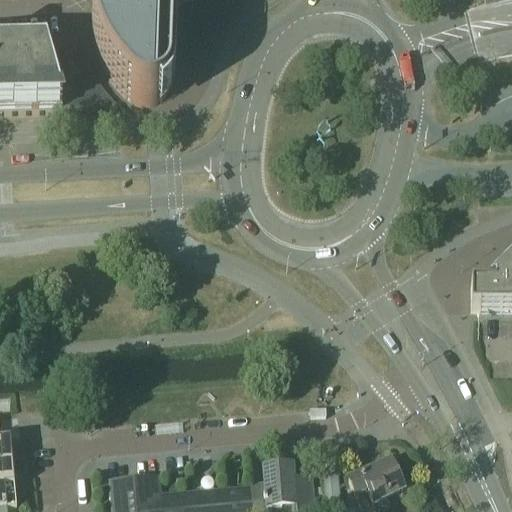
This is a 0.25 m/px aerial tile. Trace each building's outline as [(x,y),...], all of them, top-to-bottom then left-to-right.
[(94,0),(93,5),(92,10),(91,16),(91,21),(91,25),(91,28),(91,36),(92,40),(92,45),(94,50),(95,56),(97,60),(99,66),(105,77),(110,85),(112,87),(118,95),(121,98),(123,100),(131,106),(132,107),(134,108),(137,110),(139,110),(143,111),(145,111),(148,110),(152,109),(156,108),(159,106),(161,104),(163,102),(165,99),(167,96),(168,92),(169,88),(169,85),(171,12),(171,7),(200,0),(94,0)] [(84,55),(46,56),(61,112),(120,111),(115,107),(111,103),(108,100),(106,97),(103,94),(102,92),(99,88),(97,85),(93,77),(89,71),(87,64),(85,60),(84,55)] [(0,113),(61,112),(46,56),(0,57),(0,113)] [(493,292),(470,292),(470,316),(473,316),(511,316),(511,263),(488,287),(493,287),(493,292)] [(0,469),(11,468),(9,445),(0,445),(0,469)] [(390,466),(347,486),(349,489),(354,500),(365,494),(372,508),(403,493),(390,466)] [(0,469),(0,492),(14,491),(11,468),(0,469)] [(263,488),(249,489),(249,493),(250,511),(312,511),(310,484),(293,486),(292,471),(289,471),(289,470),(288,470),(285,468),(280,468),(278,471),(276,472),(262,473),(263,488)] [(335,473),(322,474),(322,475),(323,475),(325,511),(338,511),(335,474),(336,474),(335,473)] [(158,482),(109,487),(111,511),(250,511),(249,493),(215,495),(211,492),(212,491),(213,490),(213,488),(213,487),(212,485),(211,484),(210,483),(209,482),(207,482),(206,482),(204,482),(203,483),(202,484),(201,485),(200,486),(200,488),(200,489),(200,491),(201,492),(202,493),(199,497),(159,500),(158,482)] [(0,511),(15,511),(14,491),(0,492),(0,511)]
